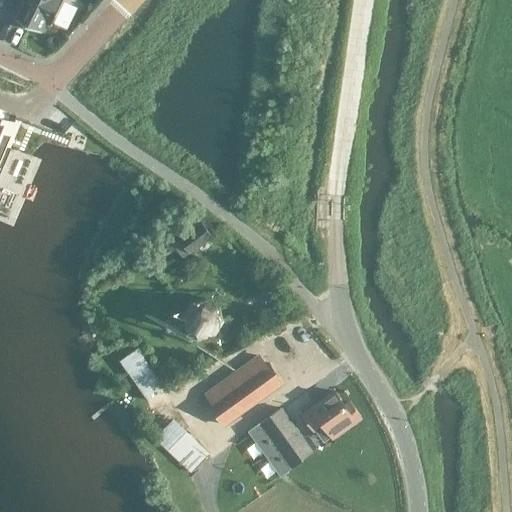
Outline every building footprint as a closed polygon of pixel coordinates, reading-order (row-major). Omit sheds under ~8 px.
[(22,0),(14,17),(42,31),(47,22),(51,24),(63,0),(22,0)] [(11,134),(15,124),(0,118),(0,169),(2,171),(11,148),(6,145),(11,134)] [(183,258),(190,253),(191,254),(213,237),(202,222),(196,226),(191,218),(162,239),(169,248),(173,245),(183,258)] [(185,329),(198,338),(215,333),(223,321),(219,306),(206,298),(189,303),(182,314),(185,329)] [(122,363),(150,402),(167,390),(140,351),(122,363)] [(267,365),(260,355),(209,392),(216,402),(212,404),(226,423),(284,382),(270,363),(267,365)] [(323,425),(332,438),(361,417),(350,402),(346,405),(335,391),(302,415),(314,432),(323,425)] [(283,407),(261,423),(249,431),(281,475),(314,450),(283,407)] [(211,455),(175,421),(156,441),(191,475),(211,455)]
